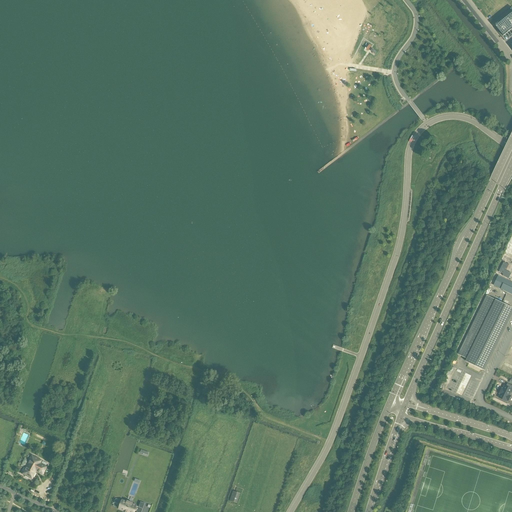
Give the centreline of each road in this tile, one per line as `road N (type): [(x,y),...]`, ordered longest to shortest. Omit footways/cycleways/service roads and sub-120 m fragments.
road 1 (unknown): [(298,511),(333,451),(446,133),(452,125),(471,127),(511,156)]
road 2 (secondary): [(511,143),(390,404)]
road 3 (secondary): [(412,387),(511,167)]
